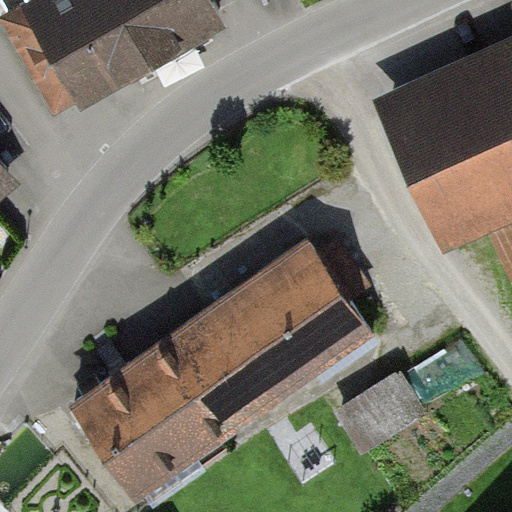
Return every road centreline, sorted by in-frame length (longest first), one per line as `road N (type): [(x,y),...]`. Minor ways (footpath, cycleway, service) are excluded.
road 1 (residential): [(411,0),(304,50),(157,138),(0,345)]
road 2 (track): [(304,50),(511,363)]
